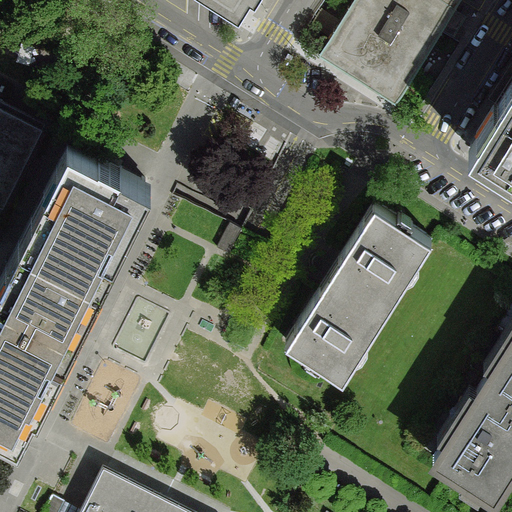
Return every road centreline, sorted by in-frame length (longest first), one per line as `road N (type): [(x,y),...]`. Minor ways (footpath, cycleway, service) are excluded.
road 1 (residential): [(427,143),(391,121),(318,113),(253,72)]
road 2 (residential): [(511,7),(427,143)]
road 3 (residential): [(253,72),(139,0)]
